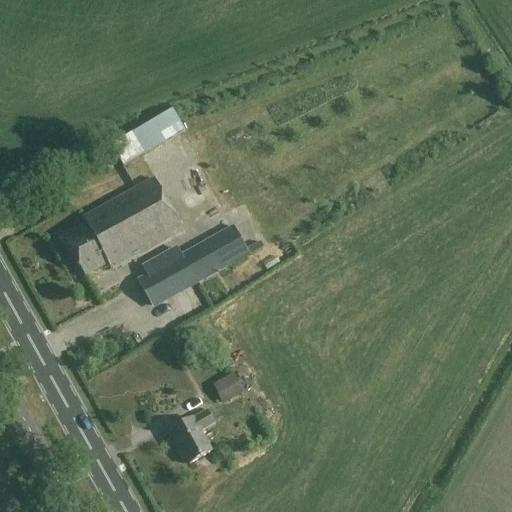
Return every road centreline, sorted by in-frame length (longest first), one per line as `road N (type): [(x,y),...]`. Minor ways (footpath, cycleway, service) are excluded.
road 1 (secondary): [(125,511),(0,283)]
road 2 (unclassified): [(0,377),(74,511)]
